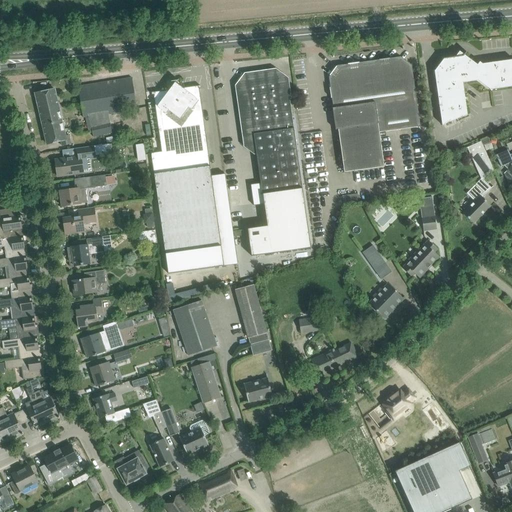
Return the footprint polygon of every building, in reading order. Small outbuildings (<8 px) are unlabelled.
[(434,71),(435,79),(442,125),(467,115),(463,82),(478,80),(490,90),(511,86),(511,59),(483,64),(482,64),(479,62),(477,65),(464,55),(467,52),(466,52),(464,55),(459,51),(455,57),(443,59),(434,71)] [(332,108),(334,118),(335,130),(338,130),(344,172),(384,167),(379,133),(421,127),(420,126),(418,126),(409,66),(400,59),(338,68),(331,77),(335,108),(332,108)] [(237,86),(238,96),(245,146),(257,154),(261,184),(251,185),(254,206),(264,204),(263,194),(302,189),(287,79),(275,70),(245,75),(237,86)] [(132,78),(79,87),(78,87),(83,118),(90,117),(93,138),(107,136),(106,132),(111,132),(108,114),(137,109),(132,78)] [(153,93),(154,97),(162,152),(151,153),(165,254),(198,249),(175,82),(168,90),(152,93),(153,93)] [(183,88),(175,82),(198,249),(221,246),(200,98),(198,87),(200,87),(200,86),(183,88)] [(35,94),(41,119),(60,115),(54,89),(35,94)] [(60,115),(41,119),(47,144),(61,141),(62,146),(71,144),(69,135),(65,136),(60,115)] [(463,213),(466,217),(473,224),(491,206),(482,197),(491,188),(484,181),(489,175),(494,171),(492,165),(489,159),(480,141),(467,148),(481,179),(475,185),(476,186),(468,193),(475,200),(463,213)] [(143,143),(135,144),(138,161),(146,160),(143,143)] [(110,144),(93,146),(95,155),(111,153),(110,144)] [(55,160),(57,177),(83,173),(83,172),(92,171),(90,159),(95,158),(95,155),(93,146),(77,148),(78,157),(55,160)] [(507,172),(508,172),(511,176),(511,154),(510,155),(508,150),(496,155),(501,167),(504,165),(508,170),(506,171),(507,172)] [(76,189),(69,190),(59,191),(62,206),(87,203),(85,189),(107,186),(107,185),(115,184),(114,176),(105,177),(105,175),(74,179),(76,189)] [(423,206),(420,206),(423,231),(436,229),(433,205),(432,197),(422,199),(423,206)] [(65,235),(75,233),(84,232),(83,224),(96,222),(94,207),(79,209),(80,216),(63,218),(65,235)] [(14,208),(0,210),(0,239),(4,239),(23,236),(21,228),(24,228),(24,224),(21,225),(20,216),(23,216),(22,215),(15,216),(14,208)] [(144,224),(147,224),(147,228),(154,227),(152,209),(145,210),(146,214),(143,214),(144,224)] [(4,239),(0,239),(0,247),(5,247),(6,259),(7,259),(25,256),(24,248),(27,248),(26,244),(24,245),(23,236),(4,239)] [(74,266),(84,265),(90,264),(89,255),(105,252),(102,237),(86,239),(87,245),(67,248),(69,261),(73,261),(74,266)] [(402,268),(404,270),(411,277),(414,273),(419,278),(439,257),(434,252),(437,249),(428,241),(419,250),(421,251),(410,263),(409,261),(402,268)] [(373,245),(362,252),(374,270),(385,263),(373,245)] [(7,259),(6,259),(3,259),(0,259),(0,268),(7,267),(9,279),(10,279),(28,277),(27,269),(30,268),(29,264),(27,265),(25,256),(7,259)] [(391,260),(387,262),(391,271),(395,269),(391,260)] [(74,296),(84,294),(97,293),(96,285),(106,284),(104,270),(95,272),(96,277),(72,281),(74,296)] [(9,279),(0,280),(0,288),(10,287),(12,299),(31,297),(30,289),(32,288),(32,285),(29,285),(28,277),(10,279),(9,279)] [(368,304),(377,312),(384,319),(404,299),(388,283),(382,289),(383,294),(379,299),(374,298),(368,304)] [(247,338),(248,338),(250,345),(269,340),(268,340),(267,333),(254,284),(234,290),(247,338)] [(12,299),(0,300),(0,308),(13,307),(14,319),(15,319),(34,317),(32,309),(35,308),(35,305),(32,305),(31,297),(12,299)] [(78,328),(88,326),(87,321),(97,320),(96,314),(102,314),(100,299),(93,300),(94,305),(80,307),(80,310),(76,311),(78,328)] [(202,300),(190,304),(188,300),(177,304),(179,308),(173,310),(188,356),(217,345),(202,300)] [(15,319),(14,319),(0,321),(0,327),(0,329),(16,327),(17,339),(18,339),(36,337),(35,329),(38,328),(37,325),(35,325),(34,317),(15,319)] [(320,330),(318,318),(299,321),(301,333),(320,330)] [(168,335),(166,327),(158,329),(160,337),(168,335)] [(112,340),(117,339),(115,330),(105,333),(104,331),(82,338),(85,350),(84,350),(87,358),(115,350),(112,340)] [(18,339),(17,339),(2,341),(3,350),(18,347),(20,359),(39,357),(38,349),(41,349),(40,345),(38,345),(36,337),(18,339)] [(269,340),(250,345),(253,355),(272,350),(269,340)] [(311,360),(313,366),(318,375),(357,356),(351,343),(334,351),(333,349),(332,350),(311,360)] [(132,357),(129,350),(113,355),(115,363),(132,357)] [(20,359),(4,361),(6,370),(21,367),(23,380),(45,377),(45,376),(42,376),(41,369),(44,369),(43,365),(40,365),(39,357),(20,359)] [(170,358),(164,359),(167,369),(173,367),(170,358)] [(94,379),(96,387),(111,382),(108,370),(111,369),(108,362),(91,367),(95,379),(94,379)] [(191,367),(200,394),(203,404),(221,398),(209,362),(191,367)] [(131,382),(134,388),(149,383),(147,377),(131,382)] [(34,379),(29,381),(32,387),(39,384),(37,378),(34,379)] [(244,384),(246,393),(248,402),(263,398),(264,400),(273,397),(267,378),(244,384)] [(0,405),(0,414),(11,438),(13,437),(14,438),(23,434),(17,421),(30,415),(33,422),(33,424),(34,424),(35,427),(47,422),(34,393),(29,383),(25,384),(27,389),(26,390),(31,401),(25,404),(27,408),(20,411),(7,417),(3,407),(1,408),(0,405)] [(390,395),(382,402),(388,410),(387,411),(394,420),(403,414),(402,412),(412,404),(410,402),(416,398),(409,388),(403,393),(401,390),(391,397),(390,395)] [(34,393),(47,422),(50,421),(50,422),(59,418),(53,404),(60,401),(57,394),(44,400),(39,391),(34,393)] [(108,395),(108,394),(93,399),(99,418),(105,416),(108,424),(117,421),(119,420),(124,418),(131,416),(129,408),(114,413),(111,402),(108,395)] [(432,402),(422,410),(434,425),(422,435),(429,443),(451,425),(432,402)] [(180,433),(171,409),(161,412),(167,427),(170,436),(180,433)] [(167,427),(161,412),(160,410),(152,414),(159,431),(167,427)] [(0,443),(11,438),(0,414),(0,443)] [(348,420),(337,425),(347,447),(358,442),(348,420)] [(179,437),(183,446),(187,455),(209,445),(204,436),(208,434),(208,432),(204,422),(202,421),(193,425),(191,426),(189,427),(189,429),(190,432),(179,437)] [(487,459),(481,445),(496,439),(492,429),(477,435),(477,434),(468,438),(478,463),(487,459)] [(164,438),(150,445),(160,467),(174,461),(164,438)] [(459,442),(394,471),(412,511),(445,511),(451,509),(472,500),(470,495),(459,471),(470,466),(459,442)] [(48,467),(41,471),(48,484),(63,477),(60,470),(78,460),(70,444),(44,458),(48,467)] [(141,465),(145,463),(138,451),(125,459),(128,464),(118,469),(126,485),(134,481),(139,479),(139,478),(146,474),(141,465)] [(504,469),(493,473),(498,486),(509,482),(511,488),(511,487),(511,461),(503,465),(504,469)] [(10,483),(14,492),(16,495),(22,492),(21,491),(37,482),(29,465),(12,474),(15,480),(10,483)] [(230,470),(199,484),(206,501),(238,487),(230,470)] [(95,494),(101,491),(94,477),(88,481),(95,494)] [(0,500),(3,499),(7,507),(14,504),(7,490),(1,493),(0,491),(0,500)] [(191,511),(179,495),(163,506),(167,511),(191,511)]
